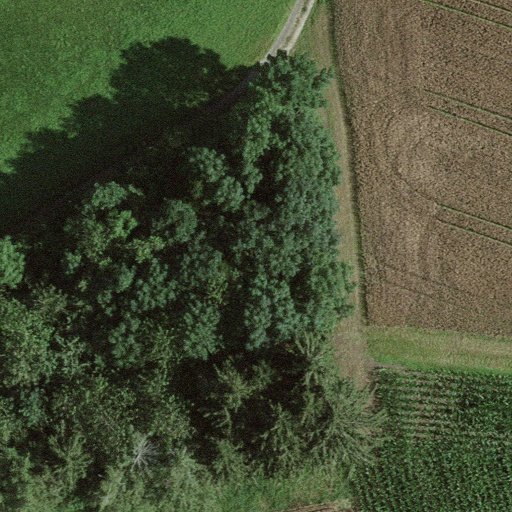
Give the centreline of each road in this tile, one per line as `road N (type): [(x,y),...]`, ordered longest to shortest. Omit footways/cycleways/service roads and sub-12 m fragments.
road 1 (track): [(302,0),(279,72),(143,184),(0,280)]
road 2 (track): [(0,398),(169,357),(333,344)]
